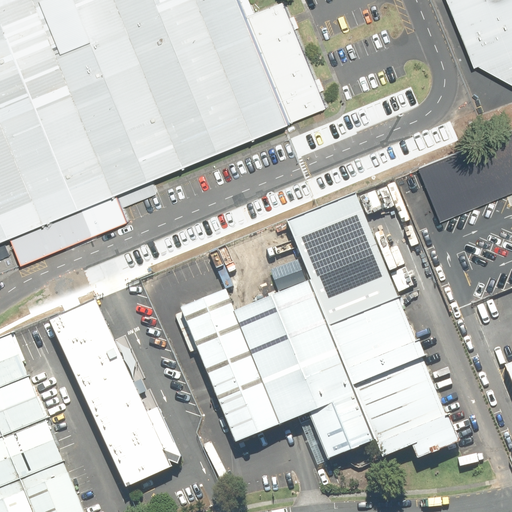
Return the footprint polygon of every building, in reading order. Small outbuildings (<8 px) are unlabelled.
[(0,0),(0,242),(13,237),(24,263),(131,221),(121,195),(327,113),(283,2),(248,16),(241,0),(0,0)] [(511,0),(450,0),(477,65),(481,64),(511,80),(511,0)] [(442,220),(511,192),(511,129),(420,166),(442,220)] [(456,442),(356,191),(286,218),(311,281),(375,442),(380,453),(405,444),(411,459),(456,442)] [(329,461),(375,442),(311,281),(236,310),(227,288),(182,306),(237,442),(310,413),(329,461)] [(52,318),(127,487),(172,467),(97,298),(52,318)] [(0,339),(0,388),(32,375),(16,333),(0,339)] [(0,388),(0,424),(4,435),(49,418),(32,375),(0,388)] [(49,418),(4,435),(21,477),(65,460),(49,418)] [(0,436),(0,485),(21,477),(4,435),(0,436)] [(85,511),(65,460),(21,477),(34,511),(85,511)] [(34,511),(21,477),(0,485),(0,511),(34,511)]
